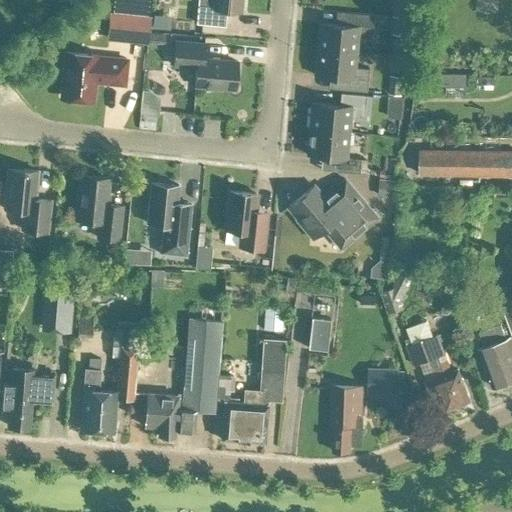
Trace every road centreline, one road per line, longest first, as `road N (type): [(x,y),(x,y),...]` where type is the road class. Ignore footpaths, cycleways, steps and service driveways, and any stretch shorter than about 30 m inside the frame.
road 1 (residential): [(511,413),(338,471),(0,445)]
road 2 (residential): [(283,0),(267,151),(0,125)]
